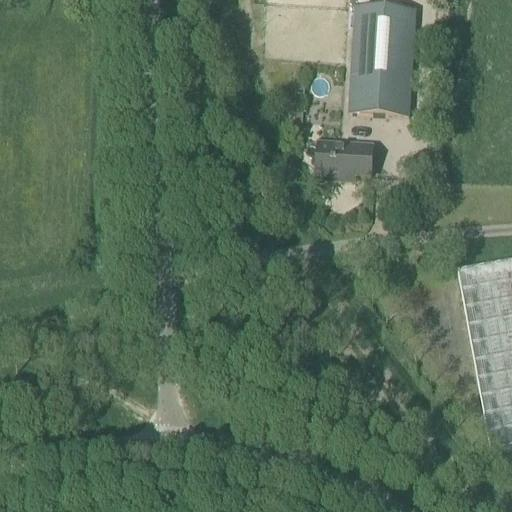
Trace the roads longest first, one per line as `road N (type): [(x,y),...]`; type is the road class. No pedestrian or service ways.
road 1 (unclassified): [(169,451),(149,0)]
road 2 (unclassified): [(391,511),(299,471),(169,451)]
road 3 (unclassified): [(0,461),(169,451)]
